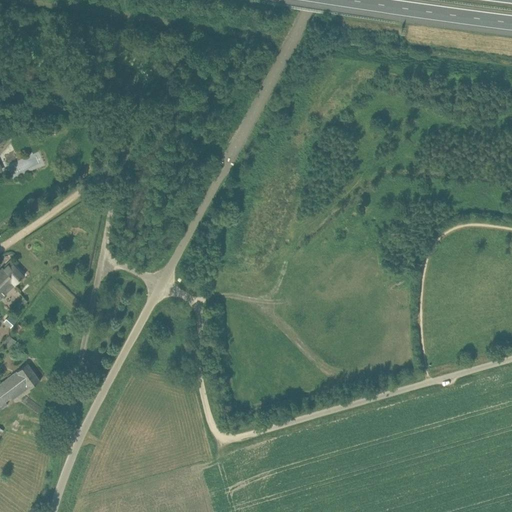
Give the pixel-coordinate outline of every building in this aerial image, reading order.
[(0,102),(0,115),(0,116),(2,118),(12,112),(4,100),(0,102)] [(0,128),(0,144),(10,138),(3,127),(0,128)] [(30,129),(24,135),(33,144),(39,138),(30,129)] [(11,260),(0,270),(0,299),(6,294),(3,292),(7,288),(9,290),(25,275),(11,260)] [(23,295),(12,307),(17,311),(28,300),(23,295)] [(2,322),(8,328),(14,321),(8,316),(2,322)] [(18,323),(14,329),(21,334),(25,328),(18,323)] [(17,341),(9,335),(3,343),(8,347),(12,342),(14,344),(17,341)] [(0,408),(1,409),(8,404),(6,401),(11,397),(12,399),(28,387),(30,389),(40,381),(28,363),(0,383),(0,382),(0,408)]
